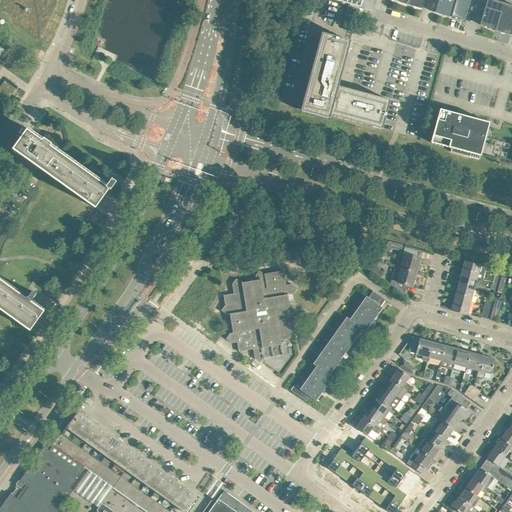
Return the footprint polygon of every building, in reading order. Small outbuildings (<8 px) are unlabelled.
[(327,0),(359,8),(361,0),(327,0)] [(407,0),(406,3),(406,5),(422,9),(424,0),(407,0)] [(451,16),(455,0),(438,0),(435,13),(451,18),(451,17),(451,16)] [(472,0),(455,0),(451,16),(451,17),(467,21),(472,0)] [(495,30),(503,3),(492,0),(487,0),(483,15),(480,25),(495,29),(495,30)] [(511,36),(511,30),(511,5),(503,3),(495,30),(495,29),(495,31),(511,36)] [(350,41),(333,36),(321,33),(301,106),(298,105),(297,107),(301,108),(300,111),(329,119),(330,116),(382,130),(390,101),(338,86),(350,41)] [(0,98),(6,103),(16,89),(4,81),(0,86),(0,98)] [(489,123),(461,115),(439,110),(430,143),(451,148),(450,152),(479,160),(488,126),(489,123)] [(13,149),(95,207),(107,189),(110,191),(116,182),(111,179),(105,187),(49,147),(54,141),(53,141),(46,136),(45,135),(41,141),(26,131),(13,149)] [(401,251),(403,245),(389,241),(383,250),(390,251),(391,249),(401,251)] [(232,247),(158,351),(247,416),(291,353),(290,353),(295,346),(297,344),(326,302),(326,303),(328,301),(328,300),(331,296),(277,258),(268,271),(266,270),(267,269),(257,262),(255,264),(232,247)] [(400,253),(399,259),(397,267),(416,272),(420,258),(404,254),(400,253)] [(384,273),(379,270),(376,267),(379,263),(374,262),(372,264),(368,270),(380,278),(384,273)] [(477,278),(480,266),(465,262),(461,274),(477,278)] [(416,272),(397,267),(395,266),(390,285),(403,295),(406,292),(407,285),(412,287),(416,272)] [(492,275),(494,276),(492,282),(497,283),(499,274),(502,275),(503,272),(493,270),(492,275)] [(473,290),(477,278),(461,274),(458,286),(473,290)] [(0,308),(29,330),(42,311),(36,307),(39,303),(32,299),(36,294),(32,291),(26,299),(0,280),(0,308)] [(470,302),(473,290),(458,286),(455,298),(470,302)] [(380,307),(385,300),(373,291),(368,298),(380,307)] [(360,310),(374,320),(382,308),(380,307),(368,298),(366,296),(361,304),(363,305),(360,310)] [(467,314),(470,302),(455,298),(451,310),(467,314)] [(487,319),(490,307),(484,306),(481,317),(487,319)] [(496,321),(499,310),(493,308),(490,320),(496,321)] [(362,329),(365,331),(374,320),(360,310),(357,315),(355,313),(350,320),(362,329)] [(354,340),(362,329),(350,320),(346,317),(341,324),(344,326),(340,331),(354,340)] [(330,341),(346,352),(354,340),(340,331),(337,335),(335,334),(330,341)] [(428,357),(432,342),(419,339),(415,354),(422,356),(421,360),(427,362),(428,357)] [(346,352),(330,341),(325,348),(327,349),(324,354),(337,364),(346,352)] [(441,361),(445,346),(432,342),(428,357),(441,361)] [(453,364),(457,349),(445,346),(441,361),(453,364)] [(466,367),(470,352),(457,349),(453,364),(466,367)] [(477,377),(482,356),(470,352),(466,367),(478,371),(476,377),(477,377)] [(329,375),(337,364),(324,354),(321,358),(318,357),(313,364),(316,366),(329,375)] [(495,359),(482,356),(477,377),(483,379),(485,373),(491,374),(495,359)] [(400,366),(410,373),(414,376),(416,370),(413,368),(403,361),(400,366)] [(311,379),(324,389),(332,377),(329,375),(316,366),(312,373),(314,375),(311,379)] [(409,376),(398,369),(391,378),(408,390),(410,391),(413,387),(405,382),(409,376)] [(432,373),(429,372),(425,371),(423,378),(430,380),(432,373)] [(408,390),(391,378),(384,388),(395,396),(401,400),(408,390)] [(309,396),(316,401),(324,389),(311,379),(307,384),(305,382),(300,389),(309,396)] [(423,401),(432,388),(433,386),(432,384),(430,384),(429,386),(428,386),(421,395),(419,393),(417,397),(423,401)] [(291,390),(306,401),(309,396),(300,389),(295,385),(294,385),(296,386),(293,391),(291,390)] [(470,385),(467,390),(476,397),(480,392),(470,385)] [(395,396),(384,388),(377,398),(388,406),(395,396)] [(471,404),(472,404),(451,389),(448,394),(452,397),(444,408),(460,420),(467,410),(465,409),(470,403),(471,404)] [(476,397),(467,390),(464,394),(473,401),(476,397)] [(85,402),(90,406),(93,401),(88,398),(85,402)] [(392,408),(388,406),(377,398),(370,408),(383,417),(385,418),(392,408)] [(453,430),(459,421),(460,420),(444,408),(441,407),(439,411),(441,412),(437,418),(438,419),(453,430)] [(383,417),(370,408),(363,418),(379,429),(383,424),(380,422),(383,417)] [(184,511),(197,495),(128,446),(79,411),(57,441),(157,511),(184,511)] [(405,412),(402,416),(409,420),(411,417),(405,412)] [(379,429),(363,418),(356,427),(367,435),(371,429),(377,433),(379,429)] [(446,439),(453,430),(438,419),(432,429),(446,439)] [(511,426),(511,425),(503,436),(511,442),(511,426)] [(439,449),(446,439),(432,429),(425,439),(439,449)] [(511,446),(511,442),(503,436),(495,447),(506,455),(511,446)] [(365,438),(357,450),(365,456),(369,451),(383,461),(388,454),(365,438)] [(432,459),(439,449),(425,439),(418,449),(432,459)] [(395,456),(399,451),(393,447),(390,452),(395,456)] [(498,466),(506,455),(495,447),(487,458),(497,465),(498,466)] [(429,463),(432,459),(418,449),(407,464),(421,474),(425,469),(427,470),(431,465),(429,463)] [(59,511),(58,503),(64,494),(76,477),(75,470),(48,450),(42,450),(15,488),(16,488),(13,493),(12,493),(0,509),(0,511),(59,511)] [(341,450),(327,469),(343,480),(348,473),(340,467),(345,460),(348,462),(351,457),(341,450)] [(351,457),(348,462),(364,474),(371,478),(375,472),(361,462),(365,456),(357,450),(351,457)] [(388,454),(383,461),(398,472),(394,477),(402,483),(411,470),(388,454)] [(511,476),(508,473),(498,466),(497,465),(493,470),(511,484),(511,476)] [(494,479),(490,475),(480,468),(473,478),(489,489),(487,488),(494,479)] [(511,488),(511,484),(493,470),(490,475),(494,479),(511,490),(511,488)] [(375,472),(371,478),(377,483),(394,495),(397,490),(402,483),(394,477),(390,482),(375,472)] [(348,473),(343,480),(360,493),(371,478),(364,474),(359,481),(348,473)] [(371,478),(360,493),(378,506),(384,498),(372,490),(377,483),(371,478)] [(489,489),(473,478),(466,488),(477,495),(480,490),(486,494),(489,489)] [(477,495),(466,488),(459,497),(470,505),(473,508),(476,504),(480,498),(477,495)] [(384,498),(378,506),(387,511),(396,511),(407,497),(397,490),(394,495),(397,497),(392,504),(384,498)] [(253,511),(224,491),(208,511),(253,511)] [(498,496),(495,499),(501,504),(504,500),(501,498),(498,496)] [(470,505),(459,497),(452,507),(458,511),(464,511),(466,510),(469,511),(475,511),(477,510),(473,508),(470,505)]
